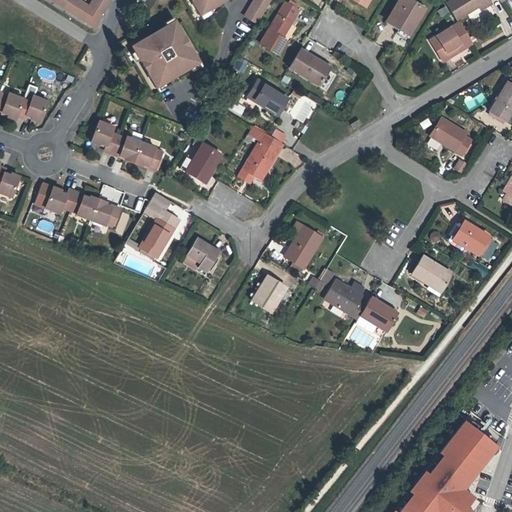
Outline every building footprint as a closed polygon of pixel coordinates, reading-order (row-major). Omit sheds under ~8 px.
[(52,0),(64,7),(94,26),(102,14),(90,7),(79,0),(52,0)] [(94,0),(90,7),(102,14),(102,13),(110,0),(94,0)] [(191,0),(200,14),(208,9),(223,0),(191,0)] [(253,0),(244,16),(257,23),(270,0),(253,0)] [(397,6),(387,22),(408,34),(423,9),(407,0),(398,0),(395,4),(397,6)] [(456,20),(478,7),(488,1),(489,0),(450,0),(445,3),(456,20)] [(490,4),(488,1),(478,7),(480,11),(490,4)] [(284,34),(298,11),(284,2),(259,44),(278,55),(287,42),(280,37),(282,33),(284,34)] [(385,21),(387,22),(397,6),(395,4),(385,21)] [(208,9),(200,14),(202,18),(210,13),(208,9)] [(166,25),(174,20),(172,16),(163,21),(166,25)] [(147,72),(155,87),(164,82),(189,67),(198,62),(174,20),(166,25),(131,45),(135,51),(139,59),(140,60),(141,59),(148,71),(147,72)] [(442,61),(471,44),(458,23),(430,40),(442,61)] [(317,86),(327,70),(314,62),(315,59),(299,50),(288,68),(317,86)] [(139,59),(135,51),(131,53),(136,61),(139,59)] [(317,56),(315,59),(314,62),(327,70),(331,64),(317,56)] [(198,62),(189,67),(192,71),(200,66),(198,62)] [(353,75),(355,70),(348,66),(345,70),(353,75)] [(257,93),(253,101),(276,116),(286,99),(257,81),(251,90),(257,93)] [(164,82),(155,87),(157,90),(166,85),(164,82)] [(505,121),(511,109),(511,85),(506,82),(489,112),(505,121)] [(247,97),(253,101),(257,93),(251,90),(247,97)] [(295,102),(288,115),(304,123),(314,103),(292,91),(288,98),(295,102)] [(17,116),(24,99),(9,93),(7,98),(3,96),(0,97),(0,110),(8,114),(8,116),(16,119),(17,116)] [(31,101),(24,99),(17,116),(25,119),(27,115),(32,117),(32,118),(40,122),(48,101),(33,95),(31,101)] [(228,111),(241,115),(244,106),(231,102),(228,111)] [(463,136),(465,133),(440,118),(430,135),(461,154),(470,140),(463,136)] [(352,129),(360,124),(357,120),(350,125),(352,129)] [(112,152),(119,134),(112,131),(114,126),(100,121),(92,141),(100,145),(101,143),(106,145),(105,149),(112,152)] [(258,142),(241,169),(253,177),(259,181),(282,144),(252,126),(249,130),(247,135),(258,142)] [(133,162),(141,141),(127,135),(126,137),(119,134),(112,152),(126,157),(125,159),(133,162)] [(156,147),(141,141),(133,162),(142,166),(143,163),(156,168),(163,151),(156,148),(156,147)] [(203,182),(209,171),(220,154),(201,143),(197,151),(184,172),(202,182),(203,182)] [(178,168),(184,172),(197,151),(193,149),(189,156),(187,154),(178,168)] [(461,174),(467,163),(458,158),(452,169),(461,174)] [(6,168),(0,165),(0,192),(12,197),(20,176),(11,173),(10,174),(5,172),(6,168)] [(248,184),(253,177),(241,169),(240,168),(235,176),(248,184)] [(212,172),(209,171),(203,182),(205,183),(212,172)] [(502,191),(507,193),(511,184),(511,176),(502,191)] [(511,205),(511,184),(507,193),(503,200),(511,205)] [(62,207),(69,210),(76,192),(69,189),(67,193),(61,191),(61,190),(53,186),(45,207),(60,213),(62,207)] [(76,214),(90,219),(98,198),(90,195),(90,197),(76,192),(69,210),(76,213),(76,214)] [(138,247),(155,257),(178,220),(163,211),(169,201),(155,192),(143,211),(155,219),(138,247)] [(107,202),(98,198),(90,219),(105,225),(106,224),(113,227),(120,209),(106,204),(107,202)] [(452,204),(442,207),(444,213),(454,209),(452,204)] [(477,252),(486,239),(487,237),(463,221),(452,240),(476,255),(477,252)] [(284,257),(294,263),(302,268),(321,237),(296,222),(291,231),(297,235),(284,257)] [(435,243),(442,237),(436,230),(429,235),(435,243)] [(199,263),(208,268),(218,252),(196,238),(185,254),(199,263)] [(491,242),(486,239),(477,252),(482,256),(491,242)] [(197,267),(199,263),(185,254),(182,260),(196,269),(197,267)] [(430,282),(442,289),(450,274),(422,256),(411,274),(428,285),(430,282)] [(199,263),(197,267),(205,273),(208,268),(199,263)] [(299,271),(302,268),(294,263),(292,266),(299,271)] [(484,276),(488,270),(480,264),(476,271),(484,276)] [(326,269),(319,280),(315,287),(319,290),(324,283),(326,284),(333,273),(326,269)] [(270,312),(286,288),(267,276),(251,300),(270,312)] [(310,285),(315,287),(319,280),(314,278),(310,285)] [(357,319),(359,315),(365,305),(359,301),(361,296),(361,295),(349,288),(335,280),(323,299),(357,319)] [(349,288),(361,295),(363,287),(354,282),(349,288)] [(439,292),(442,289),(430,282),(428,285),(439,292)] [(370,297),(365,305),(359,315),(385,331),(396,314),(370,297)] [(425,318),(428,311),(420,306),(416,313),(425,318)] [(468,511),(469,511),(465,507),(472,498),(462,489),(496,446),(464,421),(408,491),(412,494),(397,511),(394,511),(393,511),(391,511),(468,511)] [(408,491),(393,511),(394,511),(397,511),(412,494),(408,491)]
